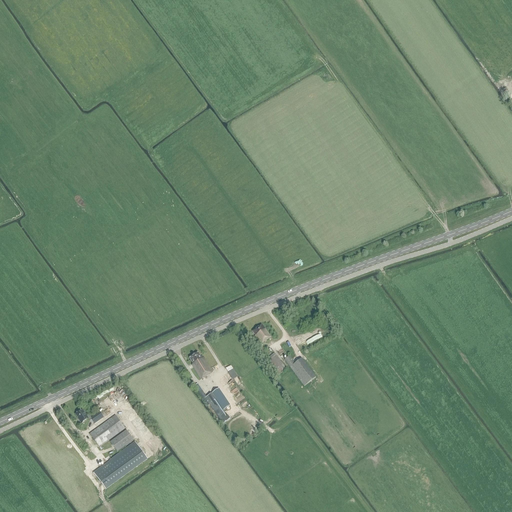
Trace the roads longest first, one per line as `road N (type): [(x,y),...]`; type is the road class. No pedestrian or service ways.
road 1 (unclassified): [(0,430),(266,308),(511,218)]
road 2 (primary): [(0,421),(239,312),(511,210)]
